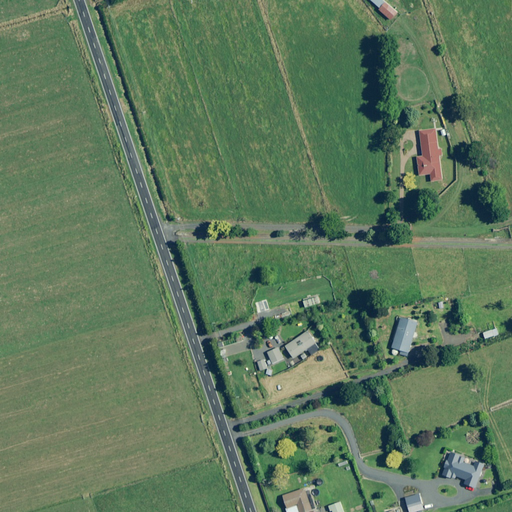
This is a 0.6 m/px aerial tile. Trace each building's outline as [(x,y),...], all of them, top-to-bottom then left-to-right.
[(400,12),(384,0),(368,0),(380,9),(378,11),(384,16),(385,15),(393,21),(400,12)] [(439,150),(437,129),(420,131),(424,156),(418,157),(420,176),(431,174),(432,182),(443,180),(440,155),(443,155),(442,149),(439,150)] [(419,323),(400,317),(390,347),(409,353),(419,323)] [(498,335),(497,329),(484,332),(485,338),(498,335)] [(320,348),(308,331),(286,345),(295,358),(308,349),(311,354),(320,348)] [(284,359),(279,348),(268,352),(273,363),(284,359)] [(267,368),(265,360),(258,362),(261,370),(267,368)] [(466,457),(449,451),(447,455),(445,454),(443,460),(448,461),(443,475),(455,479),(456,476),(466,479),(464,484),(477,488),(485,464),(476,461),(474,466),(464,462),(466,457)] [(306,492),(305,488),(284,495),(288,508),(297,505),(299,511),(308,511),(317,509),(311,490),(306,492)] [(415,511),(425,509),(420,493),(406,498),(409,511),(415,511)] [(344,511),(341,502),(328,506),(330,510),(332,510),(333,511),(344,511)]
